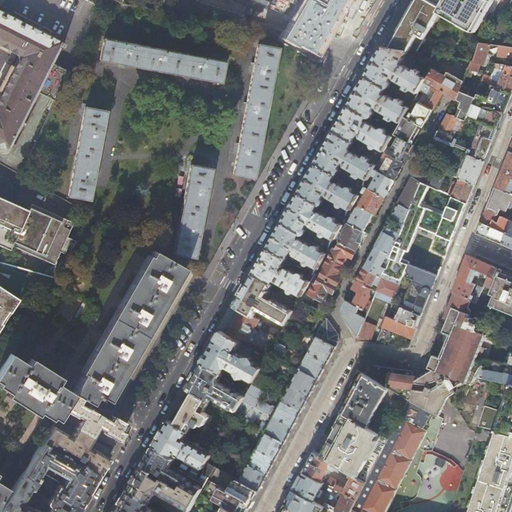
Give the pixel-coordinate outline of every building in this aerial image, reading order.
[(298,0),(279,36),(316,56),(346,0),(298,0)] [(390,47),(390,48),(408,51),(416,53),(439,13),(473,32),(491,0),(417,0),(413,8),(399,31),(390,47)] [(0,146),(6,149),(31,101),(36,103),(40,94),(54,101),(68,71),(50,62),(58,46),(62,47),(63,43),(49,36),(51,31),(46,29),(44,33),(0,10),(0,45),(17,54),(11,65),(10,65),(0,83),(0,146)] [(99,59),(220,83),(220,79),(224,80),(227,59),(212,56),(211,59),(103,39),(99,59)] [(232,173),(252,177),(276,49),(276,48),(277,45),(255,41),(253,47),(256,47),(253,64),(250,64),(249,73),(251,73),(246,103),(243,103),(242,112),(244,112),(238,144),(235,143),(234,152),(236,153),(232,173)] [(466,76),(470,78),(473,70),(478,72),(481,65),(485,66),(491,44),(479,42),(466,76)] [(499,55),(511,57),(511,46),(500,45),(499,55)] [(408,51),(390,48),(382,47),(374,61),(365,76),(385,88),(386,88),(387,88),(388,87),(389,87),(390,86),(390,85),(391,85),(391,84),(391,83),(391,82),(390,81),(392,77),(395,79),(395,81),(406,86),(404,89),(409,92),(411,89),(418,93),(424,82),(428,75),(426,74),(424,77),(420,75),(421,72),(416,69),(414,71),(404,66),(401,63),(408,51)] [(424,63),(433,67),(439,56),(420,53),(418,60),(417,62),(423,65),(424,63)] [(511,66),(499,65),(499,70),(505,71),(499,84),(497,83),(495,87),(511,91),(511,66)] [(431,69),(428,75),(424,82),(443,92),(446,93),(457,99),(462,85),(464,82),(449,74),(447,79),(438,74),(439,73),(431,69)] [(385,88),(365,76),(356,92),(349,106),(368,117),(368,118),(370,118),(371,117),(373,117),(373,116),(374,115),(374,114),(374,113),(374,112),(374,111),(373,110),(375,107),(379,109),(379,110),(389,116),(387,118),(393,121),(394,119),(398,121),(397,124),(394,124),(391,130),(393,131),(395,133),(405,116),(412,103),(409,102),(406,106),(403,104),(404,101),(398,98),(397,100),(386,94),(385,95),(383,93),(385,88)] [(443,92),(424,82),(418,93),(416,96),(419,98),(422,93),(428,96),(423,104),(434,109),(437,103),(443,92)] [(466,122),(474,104),(476,98),(468,95),(470,89),(462,85),(457,99),(462,102),(456,117),(466,122)] [(510,97),(511,93),(511,91),(495,87),(490,99),(477,95),(476,98),(474,104),(488,109),(488,110),(489,109),(504,114),(510,97)] [(414,99),(412,103),(405,116),(422,126),(424,127),(427,123),(434,109),(423,104),(414,99)] [(68,195),(89,199),(92,179),(95,180),(97,171),(94,170),(100,140),(102,140),(104,131),(101,130),(105,111),(102,111),(102,108),(82,103),(80,113),(83,114),(68,195)] [(475,119),(480,122),(498,129),(501,122),(504,114),(489,109),(488,110),(488,109),(474,104),(466,122),(473,124),(475,119)] [(368,117),(349,106),(341,119),(334,131),(354,142),(360,132),(362,133),(361,135),(361,138),(372,145),(372,146),(372,147),(373,148),(374,149),(375,149),(376,149),(377,149),(377,148),(378,148),(382,150),(380,152),(378,153),(377,156),(381,158),(384,151),(394,134),(395,133),(393,131),(390,136),(386,133),(386,131),(386,130),(385,129),(384,129),(382,129),(381,129),(381,130),(366,122),(368,117)] [(460,136),(466,122),(456,117),(449,113),(444,123),(440,129),(442,129),(455,134),(460,136)] [(412,144),(422,126),(405,116),(395,133),(394,134),(399,137),(412,144)] [(491,144),(498,129),(480,122),(475,134),(478,135),(471,152),(468,151),(467,153),(485,161),(491,144)] [(451,143),(455,134),(442,129),(436,140),(448,145),(449,142),(451,143)] [(354,142),(334,131),(325,148),(316,163),(337,176),(337,175),(338,175),(340,171),(339,168),(343,162),(345,164),(346,167),(357,173),(355,176),(360,179),(362,176),(366,178),(364,180),(362,181),(358,188),(362,190),(365,186),(374,169),(377,165),(370,161),(371,158),(366,156),(365,158),(354,152),(351,149),(355,143),(354,142)] [(412,144),(399,137),(392,149),(390,148),(388,153),(405,162),(407,158),(414,145),(412,144)] [(388,153),(384,151),(381,158),(377,165),(374,169),(395,180),(398,175),(405,162),(388,153)] [(511,151),(510,151),(503,170),(496,187),(511,193),(511,185),(511,181),(511,151)] [(479,174),(485,161),(467,153),(465,157),(467,158),(459,178),(460,178),(475,185),(479,174)] [(174,253),(194,257),(198,238),(201,238),(202,229),(199,229),(205,198),(208,198),(210,189),(207,189),(211,169),(207,168),(207,165),(187,161),(185,171),(188,171),(174,253)] [(337,176),(316,163),(307,179),(299,193),(320,205),(320,204),(321,204),(322,204),(323,203),(324,202),(324,201),(323,200),(323,198),(326,194),(328,195),(329,197),(339,203),(339,205),(339,206),(340,207),(341,208),(342,208),(343,207),(344,207),(344,206),(345,206),(349,208),(347,210),(345,211),(341,217),(345,219),(354,204),(360,195),(353,191),(353,190),(353,189),(353,188),(352,188),(351,187),(350,187),(349,187),(348,187),(347,188),(334,180),(337,176)] [(424,168),(432,172),(435,167),(427,163),(424,168)] [(430,186),(439,190),(444,178),(432,172),(424,168),(420,166),(417,171),(405,193),(399,204),(411,209),(412,207),(422,183),(430,186)] [(388,194),(395,180),(374,169),(365,186),(386,197),(388,194)] [(444,178),(439,190),(448,194),(451,186),(446,185),(448,180),(450,181),(452,175),(448,173),(446,172),(444,178)] [(471,195),(475,185),(460,178),(452,196),(453,196),(468,203),(471,195)] [(385,272),(402,279),(409,263),(403,261),(416,227),(438,236),(432,251),(446,256),(462,218),(468,203),(453,196),(452,196),(446,215),(421,206),(430,186),(422,183),(411,209),(411,211),(406,221),(405,224),(401,233),(393,253),(392,256),(385,272)] [(386,197),(365,186),(362,190),(360,195),(354,204),(358,206),(374,215),(376,216),(380,207),(386,197)] [(511,193),(496,187),(488,205),(481,222),(507,232),(511,220),(511,212),(509,219),(502,216),(499,223),(494,220),(495,218),(497,219),(501,208),(507,210),(509,206),(510,207),(511,201),(511,193)] [(320,205),(299,193),(289,210),(282,222),(301,234),(302,234),(302,235),(304,235),(306,234),(307,233),(307,231),(307,230),(307,229),(307,228),(309,224),(312,225),(312,227),(322,232),(322,234),(322,236),(323,236),(324,237),(325,237),(326,237),(327,237),(328,236),(332,238),(330,240),(328,241),(325,247),(326,248),(328,249),(343,224),(336,221),(336,219),(336,218),(336,217),(335,216),(334,216),(333,216),(332,216),(331,217),(331,218),(319,211),(319,212),(316,210),(320,205)] [(0,197),(0,245),(9,250),(12,245),(55,264),(74,222),(31,202),(28,209),(0,197)] [(411,209),(399,204),(396,210),(392,217),(405,224),(406,221),(411,211),(411,209)] [(374,215),(358,206),(357,208),(358,208),(355,213),(354,213),(353,213),(352,214),(352,215),(352,216),(352,217),(353,218),(349,224),(363,232),(364,232),(374,215)] [(390,221),(388,226),(401,233),(405,224),(392,217),(390,221)] [(511,220),(507,232),(502,243),(511,247),(511,220)] [(301,234),(282,222),(274,236),(268,248),(288,259),(293,249),(296,250),(295,251),(296,255),(305,260),(305,262),(305,263),(306,264),(307,265),(308,265),(309,265),(310,265),(310,264),(311,263),(316,266),(314,269),(313,269),(311,272),(314,274),(315,273),(328,249),(326,248),(324,252),(319,249),(320,248),(320,247),(319,246),(318,245),(317,245),(316,244),(315,245),(314,246),(299,238),(301,234)] [(507,232),(481,222),(477,233),(489,238),(502,244),(502,243),(507,232)] [(358,241),(363,232),(349,224),(344,233),(340,241),(357,250),(359,247),(361,242),(358,241)] [(401,233),(388,226),(381,238),(377,246),(393,253),(401,233)] [(357,250),(340,241),(336,247),(334,247),(328,258),(343,266),(349,256),(353,258),(354,256),(357,250)] [(393,253),(377,246),(375,248),(371,256),(367,263),(365,268),(383,277),(385,272),(392,256),(393,253)] [(288,259),(268,248),(260,262),(254,273),(273,284),(275,280),(290,289),(290,290),(290,291),(290,292),(291,292),(292,293),(293,293),(295,293),(296,292),(297,293),(297,294),(296,297),(300,299),(311,281),(314,274),(311,272),(309,275),(310,277),(308,280),(304,277),(304,275),(304,274),(303,273),(302,273),(301,273),(300,273),(299,273),(299,274),(298,274),(288,269),(285,269),(284,271),(282,270),(285,265),(287,266),(291,265),(293,262),(288,259)] [(71,392),(82,399),(111,415),(112,415),(130,383),(143,360),(161,330),(181,294),(193,273),(153,249),(70,392),(71,392)] [(489,275),(493,266),(468,255),(459,279),(454,292),(471,299),(477,302),(483,288),(479,287),(476,294),(473,293),(476,284),(470,281),(475,270),(489,275)] [(343,266),(328,258),(322,268),(324,269),(320,276),(338,285),(342,278),(338,275),(343,266)] [(431,285),(435,275),(409,263),(402,279),(400,284),(394,299),(393,301),(405,306),(407,307),(422,315),(431,294),(431,293),(431,291),(431,290),(430,288),(429,287),(430,285),(431,285)] [(56,276),(60,269),(49,266),(47,273),(56,276)] [(511,313),(511,277),(501,273),(502,270),(493,266),(489,275),(485,283),(492,287),(490,293),(495,295),(491,304),(511,313)] [(383,277),(365,268),(361,275),(357,281),(373,288),(378,290),(378,289),(383,277)] [(273,284),(254,273),(242,293),(235,305),(241,309),(254,316),(258,309),(286,325),(294,310),(274,299),(272,300),(267,297),(270,292),(271,292),(271,291),(270,290),(274,285),(273,284)] [(338,285),(320,276),(317,282),(314,283),(309,293),(324,301),(329,291),(334,293),(338,285)] [(400,284),(383,277),(378,289),(393,295),(392,299),(394,299),(400,284)] [(373,288),(357,281),(353,288),(361,292),(355,304),(361,307),(369,311),(373,301),(369,300),(372,296),(371,293),(373,288)] [(0,324),(17,299),(0,287),(0,324)] [(487,333),(479,330),(477,329),(476,328),(476,327),(477,325),(476,324),(477,323),(478,323),(479,323),(480,322),(481,321),(481,320),(481,318),(480,317),(480,316),(478,315),(477,315),(476,315),(475,316),(473,318),(468,316),(471,310),(468,305),(471,299),(454,292),(444,317),(448,319),(443,331),(449,333),(442,351),(443,351),(453,353),(453,354),(477,358),(487,333)] [(358,312),(361,307),(355,304),(347,300),(343,307),(343,315),(347,320),(358,335),(358,336),(359,336),(364,322),(367,316),(358,312)] [(241,309),(235,305),(227,320),(221,330),(227,334),(241,309)] [(419,323),(422,315),(407,307),(405,306),(403,310),(396,308),(393,317),(416,329),(419,323)] [(254,316),(241,309),(227,334),(240,341),(243,338),(270,353),(276,341),(278,338),(256,325),(260,320),(254,316)] [(412,339),(416,329),(393,317),(388,314),(377,343),(376,343),(389,345),(392,329),(412,339)] [(327,318),(317,336),(336,347),(337,344),(339,342),(339,334),(327,318)] [(256,325),(278,338),(281,332),(260,320),(256,325)] [(364,322),(359,336),(358,340),(365,341),(371,342),(376,328),(364,322)] [(240,341),(227,334),(221,330),(214,342),(202,363),(222,374),(225,368),(224,367),(225,365),(226,365),(229,366),(228,367),(238,373),(240,377),(244,376),(254,382),(261,368),(262,367),(254,363),(254,362),(252,358),(250,357),(246,358),(237,353),(236,354),(234,354),(233,351),(234,350),(235,350),(240,341)] [(331,356),(336,347),(317,336),(309,352),(328,362),(331,356)] [(270,353),(243,338),(240,341),(268,357),(270,353)] [(294,350),(276,341),(270,353),(275,356),(286,362),(294,350)] [(466,383),(477,358),(453,354),(453,353),(443,351),(442,351),(440,357),(433,354),(427,368),(430,368),(431,370),(422,375),(420,375),(408,399),(388,438),(378,457),(365,482),(357,499),(352,509),(357,511),(385,511),(426,432),(422,430),(431,413),(438,417),(448,397),(456,393),(453,389),(463,383),(463,381),(466,383)] [(323,372),(328,362),(309,352),(300,369),(319,379),(323,372)] [(54,418),(60,408),(70,392),(56,382),(58,379),(27,360),(25,363),(8,353),(0,365),(0,384),(9,389),(6,393),(37,412),(39,408),(54,418)] [(266,371),(275,356),(270,353),(268,357),(262,367),(261,368),(266,371)] [(480,365),(488,367),(489,360),(484,359),(483,359),(480,365)] [(222,374),(202,363),(194,377),(188,388),(194,392),(210,401),(213,397),(237,411),(239,408),(243,400),(245,397),(220,382),(219,378),(222,374)] [(408,399),(420,375),(413,374),(413,372),(413,371),(413,370),(412,370),(412,369),(411,369),(409,369),(409,370),(408,370),(408,369),(371,365),(366,374),(368,375),(390,388),(408,399)] [(267,371),(266,371),(261,368),(254,382),(252,384),(259,387),(267,371)] [(511,375),(479,368),(475,376),(493,380),(511,383),(511,375)] [(314,389),(319,379),(300,369),(291,384),(311,394),(314,389)] [(366,374),(364,373),(343,413),(347,415),(369,428),(390,388),(368,375),(366,374)] [(511,383),(493,380),(489,391),(510,398),(505,413),(484,406),(477,427),(496,431),(511,434),(511,383)] [(252,399),(259,387),(252,384),(245,397),(243,400),(294,426),(298,419),(302,410),(283,400),(276,412),(252,399)] [(305,405),(311,394),(291,384),(283,400),(302,410),(305,405)] [(80,402),(82,399),(71,392),(70,392),(60,408),(74,416),(75,414),(78,416),(72,426),(92,437),(98,427),(101,429),(100,430),(117,441),(122,433),(127,424),(112,415),(111,415),(109,418),(80,402)] [(204,412),(210,401),(194,392),(176,424),(189,432),(194,424),(199,427),(201,423),(203,425),(205,424),(210,417),(210,415),(204,412)] [(294,426),(243,400),(239,408),(270,424),(267,430),(262,427),(260,429),(266,432),(285,442),(289,434),(294,426)] [(388,438),(369,428),(347,415),(324,457),(365,482),(378,457),(388,438)] [(189,432),(176,424),(169,421),(162,434),(155,446),(175,457),(177,453),(204,468),(207,463),(213,453),(213,452),(212,451),(211,450),(210,450),(209,450),(208,450),(207,451),(199,446),(200,446),(200,445),(200,444),(199,443),(198,442),(197,442),(196,442),(195,443),(194,443),(188,440),(189,438),(187,437),(190,432),(189,432)] [(87,447),(92,437),(72,426),(67,435),(64,434),(64,432),(50,424),(40,441),(47,445),(49,441),(52,443),(53,442),(76,455),(75,457),(80,460),(81,458),(85,460),(84,463),(83,462),(82,464),(83,465),(99,474),(103,466),(108,457),(91,447),(90,448),(87,447)] [(511,511),(511,434),(496,431),(469,511),(511,511)] [(280,452),(285,442),(266,432),(257,448),(277,458),(280,452)] [(46,446),(47,445),(40,441),(20,474),(36,483),(39,479),(39,478),(39,477),(39,476),(38,475),(40,471),(62,483),(61,484),(60,484),(59,483),(58,483),(57,484),(57,485),(50,496),(60,502),(62,499),(67,502),(64,507),(72,511),(76,511),(91,487),(99,474),(83,465),(82,466),(71,460),(68,460),(66,458),(67,456),(60,452),(58,454),(56,453),(56,451),(46,446)] [(175,457),(155,446),(148,457),(143,466),(155,473),(157,471),(165,475),(164,478),(182,488),(187,479),(188,478),(171,468),(176,458),(175,457)] [(272,467),(277,458),(257,448),(249,464),(268,474),(272,467)] [(308,462),(303,471),(323,482),(331,467),(332,468),(336,470),(335,471),(345,477),(346,475),(352,478),(346,489),(339,485),(340,481),(331,477),(327,484),(344,492),(357,499),(365,482),(324,457),(314,451),(308,462)] [(200,493),(213,499),(224,505),(236,511),(247,511),(252,504),(259,490),(240,480),(235,477),(207,463),(204,468),(202,473),(209,477),(203,488),(200,493)] [(263,483),(268,474),(249,464),(240,480),(259,490),(263,483)] [(155,473),(143,466),(136,479),(130,489),(151,501),(155,494),(159,492),(191,510),(200,493),(203,488),(198,486),(194,486),(192,482),(187,479),(182,488),(164,478),(163,480),(154,475),(155,473)] [(323,482),(303,471),(300,478),(294,489),(316,501),(318,496),(320,497),(324,491),(322,490),(325,483),(323,482)] [(36,483),(20,474),(10,490),(0,507),(0,511),(33,511),(35,508),(25,504),(23,499),(30,489),(31,489),(32,488),(36,483)] [(0,507),(10,490),(0,483),(0,507)] [(327,484),(325,483),(322,490),(324,491),(335,496),(340,494),(343,496),(344,492),(327,484)] [(151,501),(130,489),(124,500),(118,510),(121,511),(162,511),(150,505),(152,501),(151,501)] [(331,511),(333,510),(316,501),(294,489),(290,497),(286,504),(300,511),(331,511)] [(357,499),(344,492),(343,496),(335,511),(337,511),(349,511),(352,509),(357,499)] [(58,506),(60,502),(50,496),(47,501),(47,502),(47,503),(48,504),(50,505),(47,510),(42,511),(35,508),(33,511),(72,511),(64,507),(63,509),(58,506)]
